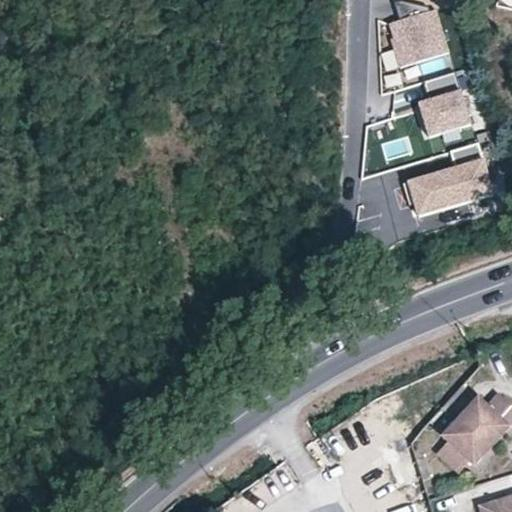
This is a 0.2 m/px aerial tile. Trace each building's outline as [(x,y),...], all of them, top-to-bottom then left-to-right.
[(453,53),(440,10),(434,12),(433,8),(405,1),(399,3),(404,21),(393,24),(398,39),(395,40),(404,68),(453,53)] [(475,126),(459,73),(427,83),(433,101),(427,103),(423,104),(433,139),(475,126)] [(427,83),(422,85),(427,103),(433,101),(427,83)] [(480,148),(452,157),(458,173),(411,188),(421,222),(496,199),(480,148)] [(469,466),(473,470),(511,425),(511,413),(498,401),(495,400),(485,410),(476,402),(441,443),(448,448),(469,466)] [(458,479),(469,466),(448,448),(437,461),(458,479)] [(511,511),(511,508),(511,509),(507,501),(477,511),(511,511)]
